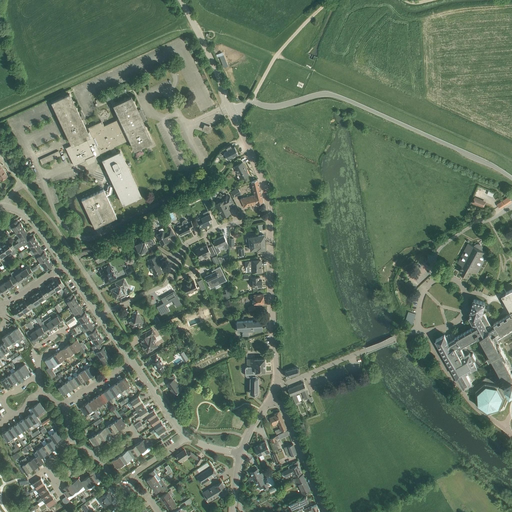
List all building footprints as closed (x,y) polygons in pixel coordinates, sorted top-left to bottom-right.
[(111,94),(113,99),(122,94),(119,90),(111,94)] [(70,94),(52,102),(72,144),(66,147),(74,165),(86,160),(95,156),(96,156),(100,155),(100,153),(110,148),(113,154),(103,159),(111,175),(112,179),(114,183),(108,186),(107,189),(104,190),(104,189),(82,199),(95,227),(98,226),(99,228),(103,226),(102,224),(117,217),(107,195),(112,193),(113,188),(116,186),(124,203),(141,195),(120,151),(117,152),(114,147),(130,139),(135,149),(152,141),(143,121),(141,117),(144,116),(142,112),(139,114),(138,110),(131,97),(114,105),(120,118),(104,125),(102,121),(88,127),(90,131),(87,132),(82,120),(80,116),(70,94)] [(53,149),(61,147),(59,142),(63,141),(62,138),(52,141),(54,146),(52,147),(53,149)] [(38,147),(41,156),(51,152),(48,143),(38,147)] [(227,150),(224,152),(227,158),(238,153),(234,146),(232,147),(230,145),(226,147),(227,150)] [(58,150),(40,159),(42,164),(61,156),(58,150)] [(249,174),(246,168),(243,162),(234,166),(236,170),(241,179),(249,174)] [(255,195),(241,198),(244,206),(263,202),(258,179),(252,181),(255,195)] [(219,183),(216,187),(223,192),(226,189),(219,183)] [(473,195),(470,202),(483,206),(485,200),(473,195)] [(222,201),(215,205),(217,209),(218,208),(222,217),(230,213),(227,205),(234,202),(233,202),(230,196),(222,200),(222,201)] [(497,204),(500,208),(511,200),(511,199),(509,196),(497,204)] [(204,215),(196,219),(199,225),(201,225),(202,227),(211,223),(210,222),(212,221),(211,218),(212,217),(209,210),(208,210),(203,213),(204,215)] [(166,213),(163,216),(167,224),(171,223),(166,213)] [(184,226),(177,229),(178,230),(179,231),(181,235),(182,235),(182,236),(185,234),(184,234),(188,232),(188,233),(192,231),(190,228),(193,226),(191,221),(188,222),(188,221),(187,220),(186,220),(186,219),(185,219),(185,220),(184,220),(183,220),(183,221),(182,222),(183,223),(183,224),(184,226)] [(13,227),(16,232),(24,227),(20,222),(18,223),(16,221),(10,225),(12,227),(13,227)] [(21,240),(21,241),(26,237),(25,234),(27,233),(24,227),(16,232),(20,237),(17,239),(18,242),(21,240)] [(160,232),(156,234),(162,245),(169,241),(168,238),(174,234),(171,228),(165,231),(163,228),(159,230),(160,232)] [(144,241),(135,245),(139,254),(146,251),(147,251),(147,250),(148,248),(147,248),(147,247),(150,245),(148,241),(151,239),(146,229),(141,232),(144,239),(143,239),(144,241)] [(257,243),(256,242),(259,242),(259,241),(265,240),(264,234),(247,237),(246,238),(246,241),(248,242),(250,242),(250,244),(257,243)] [(28,243),(30,246),(37,241),(34,236),(31,237),(30,235),(26,237),(21,241),(21,240),(18,242),(13,245),(15,248),(15,247),(16,248),(18,246),(19,247),(23,245),(24,246),(28,243)] [(215,243),(212,245),(217,254),(220,250),(218,246),(223,244),(225,248),(228,248),(228,244),(227,241),(224,235),(213,240),(215,243)] [(256,242),(257,243),(250,244),(251,250),(260,249),(265,249),(265,240),(259,241),(259,242),(256,242)] [(34,254),(34,255),(40,251),(39,248),(41,247),(37,241),(30,246),(31,248),(29,250),(29,251),(32,255),(34,254)] [(7,242),(2,246),(7,253),(10,252),(11,254),(13,254),(17,251),(15,248),(13,245),(11,243),(9,245),(7,242)] [(482,249),(482,248),(482,247),(482,246),(481,246),(481,245),(480,245),(479,244),(478,244),(477,244),(476,245),(475,245),(474,246),(468,243),(458,263),(463,265),(460,272),(469,276),(472,270),(477,273),(488,253),(482,250),(482,249)] [(200,247),(196,249),(200,258),(211,253),(212,255),(215,254),(211,246),(208,247),(207,245),(201,248),(200,247)] [(97,260),(100,261),(107,258),(106,255),(104,250),(98,253),(95,252),(93,257),(96,258),(97,260)] [(37,257),(41,262),(48,257),(44,252),(42,253),(40,251),(34,255),(36,258),(37,257)] [(150,265),(154,275),(156,274),(156,275),(159,274),(158,273),(162,271),(158,262),(159,261),(156,256),(148,259),(151,265),(150,265)] [(48,257),(41,262),(38,264),(42,269),(43,268),(45,271),(52,266),(51,267),(49,264),(52,263),(48,257)] [(245,260),(246,266),(247,266),(248,271),(252,271),(252,272),(262,272),(261,263),(261,260),(250,260),(250,259),(245,260)] [(102,275),(101,275),(103,279),(103,278),(106,283),(116,278),(109,262),(101,266),(103,269),(100,271),(102,275)] [(135,270),(131,262),(127,264),(128,267),(125,269),(127,274),(135,270)] [(21,271),(26,279),(31,275),(31,274),(33,272),(28,265),(26,267),(26,268),(21,271)] [(213,272),(204,276),(207,281),(210,287),(215,284),(214,282),(217,281),(218,283),(226,279),(220,266),(213,269),(213,270),(212,271),(212,270),(213,272)] [(15,274),(12,276),(16,282),(19,280),(20,282),(26,279),(21,271),(16,275),(15,274)] [(487,275),(482,284),(486,286),(491,277),(487,275)] [(10,278),(5,282),(10,289),(15,286),(14,283),(16,282),(12,276),(10,278)] [(251,284),(252,284),(252,288),(259,288),(259,287),(262,287),(262,280),(260,280),(260,277),(251,277),(251,284)] [(409,278),(405,283),(409,287),(414,282),(409,278)] [(51,283),(56,290),(61,287),(62,288),(65,286),(60,279),(57,280),(56,279),(51,283)] [(115,283),(117,286),(117,287),(116,287),(115,287),(111,289),(114,295),(116,299),(123,296),(124,292),(123,290),(125,286),(127,285),(124,279),(115,283)] [(187,284),(184,286),(187,293),(198,288),(194,281),(191,282),(187,283),(187,284)] [(10,289),(5,282),(0,285),(0,292),(3,291),(4,293),(10,289)] [(47,289),(45,291),(49,296),(51,294),(56,290),(51,283),(46,287),(47,289)] [(505,393),(507,392),(510,391),(510,392),(511,391),(511,365),(497,339),(511,328),(511,288),(506,292),(502,294),(502,295),(507,304),(511,312),(511,314),(511,315),(510,314),(508,315),(496,323),(491,326),(489,321),(488,319),(484,314),(482,313),(483,311),(483,309),(485,302),(474,299),(471,310),(471,311),(470,317),(475,326),(455,337),(453,339),(451,340),(449,341),(448,339),(445,335),(445,334),(436,339),(458,377),(464,387),(470,384),(476,391),(476,405),(487,412),(500,408),(506,396),(504,394),(505,393)] [(41,290),(35,294),(40,301),(45,297),(46,298),(49,296),(45,291),(42,293),(41,290)] [(163,302),(157,306),(161,315),(169,311),(165,305),(173,300),(176,307),(181,304),(175,292),(171,295),(170,293),(161,298),(163,302)] [(31,300),(29,302),(33,307),(36,305),(35,305),(40,301),(35,294),(30,298),(31,300)] [(251,295),(251,298),(254,298),(254,303),(264,303),(263,294),(254,294),(254,295),(251,295)] [(64,302),(67,308),(70,306),(71,306),(78,301),(74,296),(72,298),(70,295),(64,299),(66,301),(64,302)] [(25,301),(19,305),(24,312),(29,308),(30,309),(33,307),(29,302),(26,304),(25,301)] [(72,310),(75,315),(81,311),(79,309),(82,307),(78,301),(71,306),(73,309),(72,310)] [(24,312),(19,305),(14,308),(16,311),(13,313),(17,318),(20,316),(19,315),(24,312)] [(79,320),(81,322),(89,317),(85,312),(83,314),(81,311),(75,315),(79,320)] [(131,325),(133,329),(137,326),(136,326),(142,322),(138,316),(140,315),(137,311),(133,313),(134,315),(128,319),(132,325),(131,325)] [(416,314),(408,311),(405,321),(413,324),(416,314)] [(55,317),(52,319),(57,326),(62,323),(61,320),(63,318),(59,313),(55,316),(55,317)] [(81,328),(84,332),(86,331),(92,327),(90,325),(93,323),(89,317),(81,322),(84,326),(81,328)] [(46,321),(43,323),(47,329),(50,327),(52,330),(57,326),(52,319),(47,322),(46,321)] [(253,320),(237,321),(238,331),(242,331),(242,336),(249,335),(249,330),(262,329),(262,321),(253,322),(253,320)] [(15,322),(12,324),(15,329),(13,330),(20,341),(23,339),(24,340),(26,338),(15,322)] [(161,322),(155,326),(158,330),(164,326),(161,322)] [(41,325),(35,329),(41,337),(46,333),(49,331),(47,329),(43,323),(41,325)] [(89,333),(92,338),(99,333),(96,328),(93,330),(92,327),(86,331),(88,334),(89,333)] [(141,342),(144,346),(145,348),(147,352),(158,346),(154,340),(156,338),(154,334),(156,333),(153,328),(146,332),(140,336),(143,341),(141,342)] [(41,337),(35,329),(31,332),(28,329),(25,331),(31,340),(34,338),(35,341),(41,337)] [(13,330),(7,334),(14,344),(18,342),(18,343),(20,342),(20,341),(13,330)] [(92,346),(94,349),(101,344),(99,345),(98,343),(103,339),(99,333),(92,338),(96,344),(92,346)] [(7,334),(2,338),(7,345),(11,343),(13,347),(15,345),(7,334)] [(69,344),(74,352),(79,349),(81,351),(81,352),(82,352),(83,352),(84,352),(85,351),(77,339),(69,344)] [(5,342),(0,344),(0,346),(4,353),(8,351),(10,354),(12,353),(10,349),(7,345),(5,342)] [(69,344),(61,350),(66,357),(74,352),(69,344)] [(96,352),(99,357),(107,352),(104,346),(101,348),(99,346),(101,345),(101,344),(94,349),(92,350),(94,353),(96,352)] [(61,350),(53,355),(58,363),(66,357),(61,350)] [(184,351),(180,353),(185,361),(189,359),(184,351)] [(107,352),(99,357),(104,365),(112,360),(110,359),(111,358),(107,352)] [(157,370),(159,373),(161,371),(166,367),(160,358),(160,359),(157,354),(151,358),(153,361),(154,360),(155,362),(152,363),(156,369),(157,369),(157,370)] [(52,366),(58,363),(53,355),(45,361),(49,367),(46,369),(52,378),(56,375),(52,369),(53,368),(52,366)] [(247,376),(256,375),(256,372),(265,371),(265,358),(247,358),(247,366),(245,368),(246,375),(247,376)] [(88,366),(85,369),(90,376),(95,373),(88,361),(86,363),(88,366)] [(15,366),(22,377),(30,371),(25,364),(21,366),(19,363),(15,366)] [(15,370),(12,373),(11,373),(17,380),(19,379),(22,383),(25,381),(22,377),(15,366),(14,365),(12,366),(15,370)] [(83,370),(80,372),(85,380),(90,376),(85,369),(82,365),(81,366),(83,370)] [(285,370),(286,377),(299,374),(300,371),(299,368),(297,367),(285,370)] [(73,373),(74,376),(79,384),(85,380),(80,372),(77,368),(75,370),(76,371),(73,373)] [(10,374),(6,376),(11,384),(17,380),(11,373),(12,373),(9,369),(7,370),(10,374)] [(6,376),(4,372),(2,373),(2,374),(4,377),(1,380),(6,387),(11,384),(6,376)] [(73,377),(69,379),(74,387),(79,384),(74,376),(73,373),(72,372),(70,373),(73,377)] [(67,381),(64,383),(63,383),(69,391),(74,387),(69,379),(66,375),(65,377),(67,381)] [(171,388),(170,388),(174,394),(181,389),(174,379),(176,378),(174,375),(168,379),(170,381),(167,383),(171,388)] [(256,375),(250,376),(250,393),(258,393),(259,378),(256,375)] [(125,377),(120,380),(125,388),(128,392),(130,391),(127,387),(130,384),(125,377)] [(63,383),(64,383),(61,379),(59,380),(60,382),(57,385),(63,394),(69,391),(63,383)] [(120,380),(115,384),(120,392),(122,396),(124,394),(122,390),(125,388),(120,380)] [(304,383),(296,386),(298,392),(301,391),(305,399),(309,397),(310,397),(304,383)] [(109,387),(114,395),(117,399),(119,398),(116,394),(120,392),(115,384),(109,387)] [(296,386),(288,389),(294,403),(299,401),(296,393),(298,392),(296,386)] [(109,387),(104,391),(109,399),(112,403),(114,401),(111,397),(114,395),(109,387)] [(104,391),(99,394),(104,402),(106,406),(108,405),(106,401),(109,399),(104,391)] [(99,394),(93,398),(101,410),(103,408),(100,405),(104,402),(99,394)] [(131,409),(135,406),(142,401),(139,396),(131,400),(127,403),(130,407),(131,409)] [(93,398),(88,402),(96,414),(98,412),(97,410),(97,409),(96,409),(96,408),(98,406),(93,398)] [(135,414),(138,411),(146,406),(142,401),(135,406),(137,410),(133,412),(135,414)] [(40,402),(31,407),(36,415),(37,415),(38,417),(41,415),(40,413),(45,409),(40,402)] [(93,409),(88,402),(80,407),(85,415),(93,409)] [(142,417),(146,414),(149,412),(146,406),(138,411),(141,415),(133,420),(135,422),(138,419),(142,417)] [(34,412),(29,415),(34,423),(37,421),(40,425),(42,423),(39,420),(40,419),(38,417),(37,415),(36,415),(31,407),(34,412)] [(150,420),(156,415),(157,414),(153,409),(149,412),(146,414),(148,418),(145,420),(146,422),(150,420)] [(275,430),(276,433),(287,429),(279,410),(274,413),(275,415),(269,417),(273,426),(278,424),(280,428),(275,430)] [(150,427),(153,425),(161,420),(157,414),(156,415),(150,420),(152,423),(148,425),(150,427)] [(23,419),(29,426),(32,424),(35,428),(37,427),(34,423),(29,415),(23,419)] [(122,417),(114,422),(119,429),(127,424),(122,417)] [(23,419),(18,422),(23,430),(24,430),(27,428),(29,431),(31,430),(29,426),(23,419)] [(157,430),(164,425),(161,420),(153,425),(155,428),(152,431),(153,433),(157,430)] [(18,422),(13,426),(18,433),(22,431),(24,435),(26,434),(24,430),(23,430),(18,422)] [(114,422),(106,427),(111,435),(119,429),(114,422)] [(170,433),(164,425),(157,430),(162,438),(170,433)] [(13,426),(7,429),(13,437),(16,435),(19,439),(21,437),(18,433),(13,426)] [(111,435),(106,427),(97,433),(103,440),(111,435)] [(13,437),(7,429),(2,433),(7,441),(11,438),(13,442),(15,441),(13,437)] [(49,435),(52,439),(53,439),(55,442),(63,437),(58,429),(49,435)] [(89,438),(94,446),(103,440),(97,433),(89,438)] [(278,435),(270,438),(275,450),(280,448),(279,445),(277,446),(275,442),(277,441),(280,440),(280,438),(278,435)] [(289,436),(282,440),(284,444),(291,440),(289,436)] [(47,443),(52,450),(58,446),(55,442),(53,439),(52,439),(49,441),(46,437),(44,439),(47,443)] [(39,442),(41,446),(42,446),(47,453),(52,450),(47,443),(43,445),(39,439),(37,440),(39,442)] [(144,439),(136,444),(141,452),(149,446),(144,439)] [(262,444),(255,447),(255,446),(254,446),(258,453),(262,451),(263,453),(265,452),(267,454),(270,452),(265,441),(261,443),(262,444)] [(136,444),(128,450),(133,457),(141,452),(136,444)] [(284,447),(286,452),(288,456),(297,453),(293,444),(284,447)] [(36,450),(39,454),(41,457),(47,453),(42,446),(41,446),(38,448),(36,445),(34,446),(36,450)] [(184,449),(176,455),(181,462),(190,455),(191,454),(192,453),(190,452),(187,454),(184,449)] [(128,450),(120,455),(125,463),(133,457),(128,450)] [(31,454),(34,457),(39,465),(44,461),(41,457),(39,454),(35,456),(33,452),(31,454)] [(125,463),(120,455),(112,460),(117,468),(125,463)] [(26,457),(28,461),(29,461),(34,468),(39,465),(34,457),(30,460),(28,456),(26,457)] [(24,466),(21,467),(24,472),(27,470),(28,472),(34,468),(29,461),(28,461),(25,463),(22,459),(20,461),(24,466)] [(290,468),(283,471),(286,477),(293,474),(294,476),(302,472),(302,471),(300,466),(299,466),(298,464),(294,466),(293,464),(289,465),(290,468)] [(197,477),(201,484),(217,474),(212,467),(197,477)] [(268,486),(265,478),(262,472),(259,473),(257,468),(250,471),(252,475),(248,479),(251,482),(254,479),(257,485),(262,483),(264,488),(268,486)] [(91,474),(89,476),(94,483),(102,478),(96,469),(97,471),(95,472),(93,471),(90,473),(91,474)] [(151,477),(147,479),(151,485),(161,478),(155,469),(148,473),(151,477)] [(296,485),(298,484),(303,494),(311,490),(303,474),(293,478),(296,485)] [(89,476),(81,481),(84,485),(84,486),(86,489),(94,483),(89,476)] [(33,491),(37,488),(44,483),(41,478),(33,483),(36,486),(32,489),(33,491)] [(79,478),(70,483),(76,491),(84,486),(84,485),(81,481),(79,478)] [(161,478),(151,485),(155,491),(159,489),(161,492),(167,487),(161,478)] [(203,492),(208,501),(219,495),(220,496),(228,491),(222,481),(203,492)] [(37,496),(40,494),(48,489),(44,483),(37,488),(39,492),(35,494),(37,496)] [(62,489),(67,495),(67,496),(76,491),(70,483),(62,489)] [(38,500),(39,502),(44,499),(52,494),(48,489),(40,494),(42,496),(41,498),(41,497),(39,499),(38,500)] [(171,490),(161,497),(168,508),(176,503),(170,495),(173,493),(171,490)] [(98,499),(103,506),(114,499),(109,492),(98,499)] [(39,502),(38,503),(39,506),(40,506),(46,502),(49,507),(57,502),(52,494),(44,499),(39,502)] [(306,496),(306,495),(298,499),(298,498),(297,498),(296,498),(296,499),(296,500),(289,503),(291,503),(293,507),(296,506),(298,510),(302,508),(300,503),(308,500),(306,496)] [(82,505),(86,511),(91,511),(87,505),(85,503),(85,502),(82,505)]
